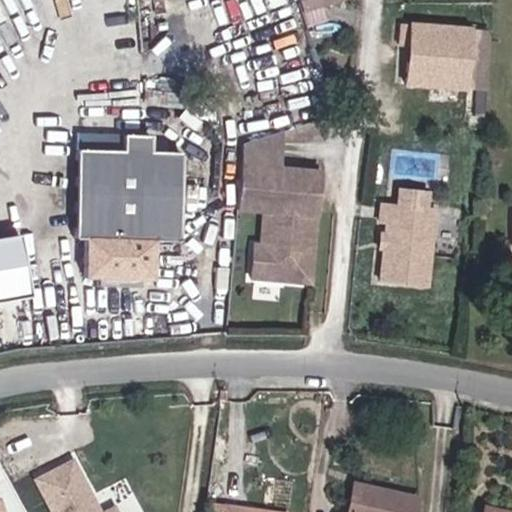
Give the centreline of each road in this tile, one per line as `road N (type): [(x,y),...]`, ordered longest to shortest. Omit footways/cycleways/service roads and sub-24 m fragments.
road 1 (residential): [(0,382),(19,371),(328,362),(511,393)]
road 2 (unknown): [(212,366),(194,511)]
road 3 (unknown): [(452,383),(440,511)]
